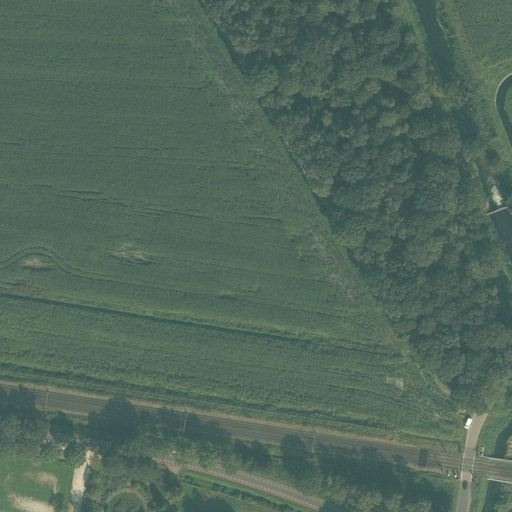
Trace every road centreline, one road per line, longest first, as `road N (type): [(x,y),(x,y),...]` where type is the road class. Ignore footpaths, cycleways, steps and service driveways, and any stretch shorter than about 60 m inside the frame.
road 1 (track): [(483,409),(422,355),(211,0)]
road 2 (tertiary): [(335,511),(160,455),(0,430)]
road 3 (track): [(511,301),(403,0)]
road 4 (tertiary): [(461,511),(477,421),(511,377)]
